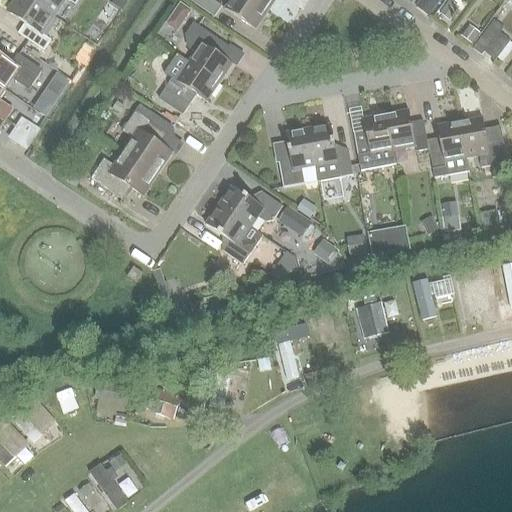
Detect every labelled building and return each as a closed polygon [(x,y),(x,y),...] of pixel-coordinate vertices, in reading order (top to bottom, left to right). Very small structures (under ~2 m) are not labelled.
[(41,36),(53,18),(25,0),(16,0),(7,14),(25,26),(18,36),(43,53),(50,43),(41,36)] [(25,0),(53,18),(65,0),(75,6),(78,0),(25,0)] [(128,0),(114,0),(111,5),(122,12),(130,1),(128,0)] [(209,0),(188,0),(188,1),(214,19),(221,8),(209,0)] [(268,13),(248,0),(231,0),(224,11),(255,32),(268,13)] [(248,0),(268,13),(276,0),(248,0)] [(427,0),(422,0),(416,9),(428,18),(437,7),(427,0)] [(449,3),(440,15),(450,22),(459,10),(449,3)] [(175,12),(186,19),(191,12),(180,4),(175,12)] [(481,57),(482,54),(497,34),(502,28),(494,22),(472,51),(481,57)] [(195,54),(188,64),(219,85),(232,66),(221,59),(228,49),(193,25),(192,26),(193,27),(186,38),(188,49),(195,54)] [(468,30),(462,39),(471,46),(478,37),(468,30)] [(510,43),(506,41),(497,34),(482,54),(495,63),(510,43)] [(0,88),(3,90),(10,79),(28,91),(40,73),(17,57),(11,67),(0,60),(0,88)] [(206,104),(219,85),(188,64),(176,83),(171,80),(158,100),(183,117),(196,97),(206,104)] [(50,86),(62,95),(69,84),(57,76),(50,86)] [(0,128),(12,111),(0,102),(0,94),(3,90),(0,88),(0,128)] [(117,104),(113,111),(118,114),(123,108),(117,104)] [(171,156),(167,152),(175,141),(173,129),(139,107),(122,133),(132,140),(123,154),(157,177),(171,156)] [(408,113),(386,117),(392,153),(415,149),(416,154),(429,152),(426,143),(423,123),(411,125),(408,113)] [(395,166),(392,153),(386,117),(363,121),(365,133),(353,136),(360,173),(395,166)] [(482,120),(459,124),(466,161),(478,158),(481,170),(491,168),(484,132),(482,120)] [(439,141),(426,143),(429,152),(434,179),(468,173),(466,161),(459,124),(437,129),(439,141)] [(330,127),(308,131),(315,170),(328,167),(331,181),(352,177),(348,153),(335,155),(330,127)] [(20,148),(28,136),(15,128),(7,140),(20,148)] [(493,179),(509,176),(500,129),(484,132),(491,168),(493,179)] [(301,172),(315,170),(308,131),(285,135),(290,163),(278,165),(283,190),(304,186),(301,172)] [(157,177),(123,154),(114,168),(103,161),(90,181),(121,201),(129,189),(142,199),(157,177)] [(59,179),(76,190),(83,179),(67,168),(59,179)] [(231,189),(218,208),(250,230),(258,218),(266,224),(272,223),(282,209),(261,194),(254,205),(231,189)] [(262,238),(250,230),(218,208),(205,227),(228,243),(221,253),(242,267),(249,257),(255,247),(262,238)] [(278,223),(302,240),(312,225),(288,209),(278,223)] [(497,213),(480,216),(483,230),(499,227),(497,213)] [(458,217),(442,219),(444,234),(460,232),(458,217)] [(434,222),(422,228),(427,237),(439,231),(434,222)] [(389,231),(393,255),(410,252),(405,228),(389,231)] [(349,259),(366,256),(363,237),(346,239),(349,259)] [(336,251),(325,243),(315,257),(326,265),(336,251)] [(469,312),(499,310),(496,268),(466,270),(469,312)] [(143,276),(133,269),(126,279),(136,286),(143,276)] [(407,283),(404,274),(392,278),(395,286),(407,283)] [(169,293),(160,296),(163,305),(172,303),(169,293)] [(362,336),(387,331),(381,305),(356,311),(362,336)] [(319,340),(348,331),(343,318),(315,328),(319,340)] [(295,334),(275,342),(289,374),(309,366),(295,334)] [(258,363),(260,374),(271,372),(269,361),(258,363)] [(229,408),(233,364),(216,362),(212,407),(229,408)] [(150,413),(149,415),(169,423),(170,420),(174,422),(181,401),(177,399),(178,395),(164,390),(163,394),(155,391),(147,412),(150,413)] [(37,424),(22,403),(9,413),(30,442),(50,428),(43,419),(37,424)] [(0,445),(0,459),(8,466),(30,442),(8,422),(0,431),(0,443),(1,444),(0,445)] [(120,457),(110,465),(115,472),(125,464),(120,457)] [(89,485),(79,493),(83,500),(94,492),(89,485)]
